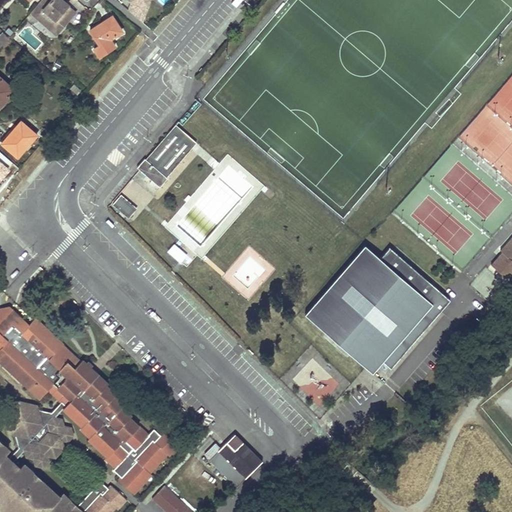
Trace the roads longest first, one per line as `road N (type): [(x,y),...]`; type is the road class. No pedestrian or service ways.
road 1 (residential): [(76,164),(47,191),(40,221),(278,460)]
road 2 (residential): [(278,460),(288,449),(269,416),(73,216),(67,186),(76,164)]
road 3 (residential): [(76,164),(215,0)]
road 4 (track): [(511,360),(468,405),(425,504),(412,511)]
